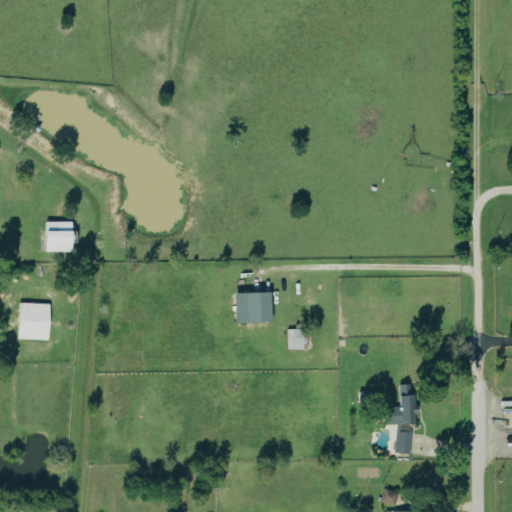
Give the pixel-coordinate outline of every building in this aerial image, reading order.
[(74,241),(74,232),(69,232),(69,221),(41,222),(42,253),(69,252),(69,241),(74,241)] [(267,292),(231,293),(232,324),(268,323),(267,292)] [(46,340),(47,304),(17,303),(16,339),(46,340)] [(286,349),(305,349),(305,329),(286,329),(286,349)] [(396,407),(383,407),(383,424),(414,424),(414,385),(399,385),(399,397),(396,397),(396,407)] [(409,455),(411,433),(395,431),(393,453),(409,455)] [(378,501),(392,506),(396,492),(382,487),(378,501)]
